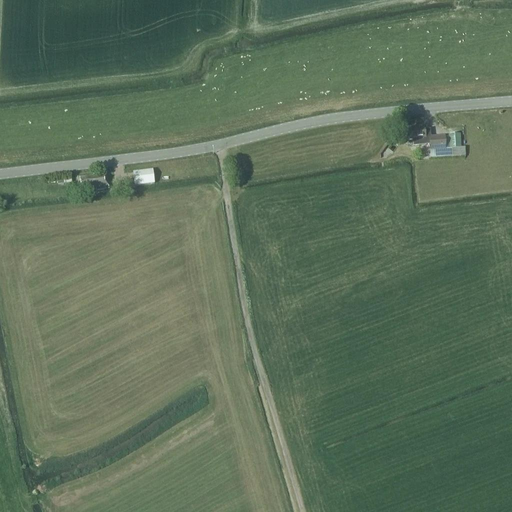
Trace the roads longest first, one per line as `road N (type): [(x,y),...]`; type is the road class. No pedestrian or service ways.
road 1 (tertiary): [(511,101),(341,117),(218,145),(0,173)]
road 2 (track): [(218,145),(251,344),(301,511)]
